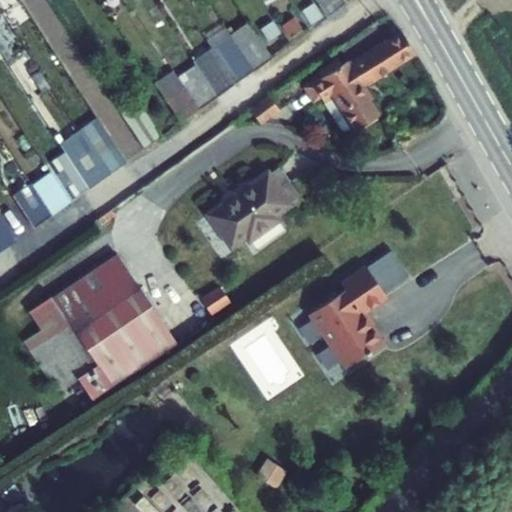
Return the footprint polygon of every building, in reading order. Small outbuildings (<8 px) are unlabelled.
[(343,0),(315,0),(327,16),(346,3),(343,0)] [(272,57),(251,24),(232,36),(232,37),(254,70),(272,57)] [(213,49),(232,37),(232,36),(225,26),(207,39),(213,49)] [(414,52),(402,33),(351,65),(348,60),(341,65),(337,57),(332,60),(333,62),(318,72),(322,78),(304,89),(313,104),(322,99),(344,134),(355,128),(356,129),(379,114),(370,101),(374,98),(365,84),(414,52)] [(232,37),(213,49),(235,83),(254,70),(232,37)] [(235,83),(213,49),(194,61),(196,64),(202,73),(217,96),(235,83)] [(196,64),(177,76),(183,85),(202,73),(196,64)] [(199,109),(183,85),(177,76),(173,70),(154,82),(180,122),(199,109)] [(217,96),(202,73),(183,85),(199,109),(217,96)] [(268,99),(254,110),(262,121),(277,110),(268,99)] [(147,111),(128,124),(144,149),(162,135),(147,111)] [(125,162),(110,138),(92,151),(107,175),(125,162)] [(67,155),(70,160),(89,188),(107,175),(92,151),(86,143),(67,155)] [(65,152),(47,165),(52,172),(70,160),(67,155),(65,152)] [(71,202),(89,188),(70,160),(52,172),(71,202)] [(279,166),(268,173),(289,202),(299,195),(279,166)] [(278,219),(275,215),(290,204),(289,202),(268,173),(267,172),(252,183),(252,182),(222,203),(223,203),(208,214),(230,246),(245,235),(248,239),(278,219)] [(31,182),(14,194),(21,203),(37,191),(31,182)] [(52,215),(37,191),(21,203),(19,204),(34,228),(52,215)] [(0,251),(15,241),(1,218),(0,218),(0,251)] [(178,345),(116,255),(31,313),(48,339),(30,351),(58,394),(78,380),(92,402),(178,345)] [(346,367),(382,343),(363,313),(387,297),(367,267),(342,283),(345,289),(310,313),(346,367)] [(217,284),(199,294),(211,315),(229,304),(217,284)]
